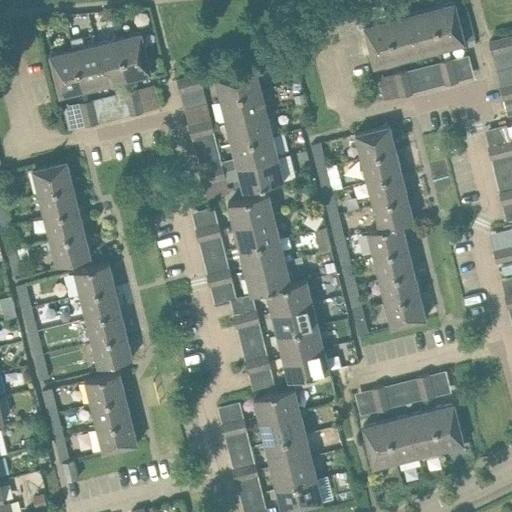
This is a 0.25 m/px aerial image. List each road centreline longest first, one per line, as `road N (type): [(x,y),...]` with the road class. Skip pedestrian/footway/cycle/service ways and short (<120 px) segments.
road 1 (residential): [(224,475),(206,399),(223,370),(168,122),(68,148),(30,147),(16,67)]
road 2 (residential): [(505,342),(480,242),(492,203),(466,95),(347,120),(329,31)]
road 3 (residential): [(505,342),(342,378)]
road 4 (residential): [(90,511),(224,475)]
